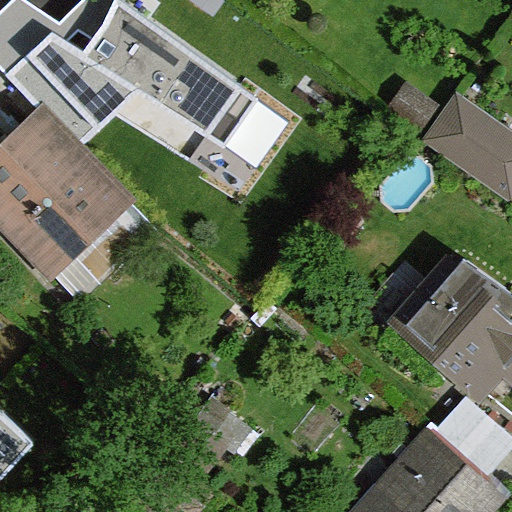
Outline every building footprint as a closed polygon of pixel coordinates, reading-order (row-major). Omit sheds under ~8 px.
[(128,0),(102,0),(36,59),(113,132),(192,68),(128,0)] [(511,129),(457,93),(424,143),(511,202),(511,200),(511,129)] [(39,101),(0,142),(0,224),(55,285),(130,202),(39,101)] [(511,315),(439,249),(373,322),(458,399),(511,339),(511,315)] [(0,404),(0,505),(64,432),(17,390),(2,407),(0,404)] [(491,511),(495,509),(410,432),(336,511),(491,511)]
